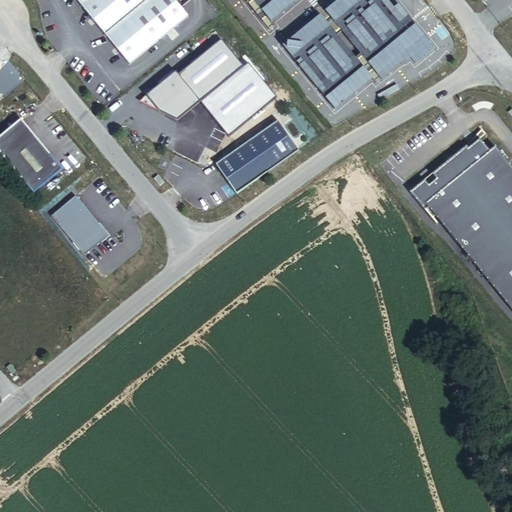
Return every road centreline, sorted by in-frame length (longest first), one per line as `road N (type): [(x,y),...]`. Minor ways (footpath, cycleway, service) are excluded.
road 1 (unclassified): [(198,245),(374,123),(494,57)]
road 2 (unclassified): [(198,245),(0,18)]
road 3 (unclassified): [(14,401),(198,245)]
